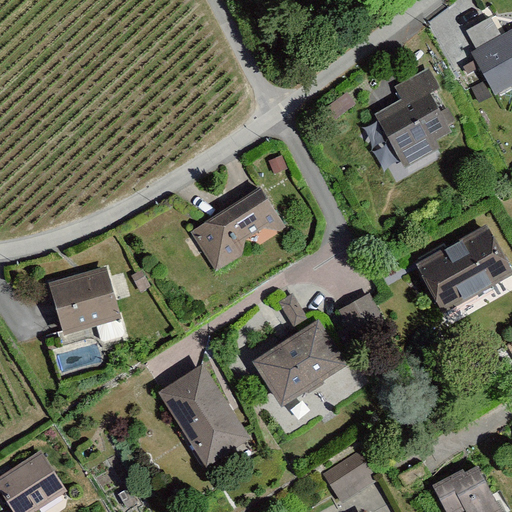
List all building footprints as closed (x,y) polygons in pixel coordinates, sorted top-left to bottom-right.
[(511,99),(511,42),(507,46),(487,16),(470,27),(470,49),(504,105),(511,99)] [(434,58),(391,83),(400,98),(378,112),(408,165),(460,135),(441,102),(455,94),(434,58)] [(267,184),(187,230),(214,276),(294,230),(267,184)] [(511,254),(494,221),(413,264),(445,323),(511,286),(511,254)] [(112,266),(50,283),(65,339),(127,322),(112,266)] [(374,289),(339,307),(357,342),(392,325),(374,289)] [(298,328),(252,358),(289,415),(354,372),(301,292),(282,304),(298,328)] [(206,362),(160,391),(209,468),(255,439),(206,362)] [(323,472),(346,504),(384,477),(362,445),(323,472)] [(46,451),(0,478),(0,496),(9,511),(41,511),(72,494),(59,474),(46,451)] [(507,511),(482,461),(432,487),(445,511),(507,511)]
